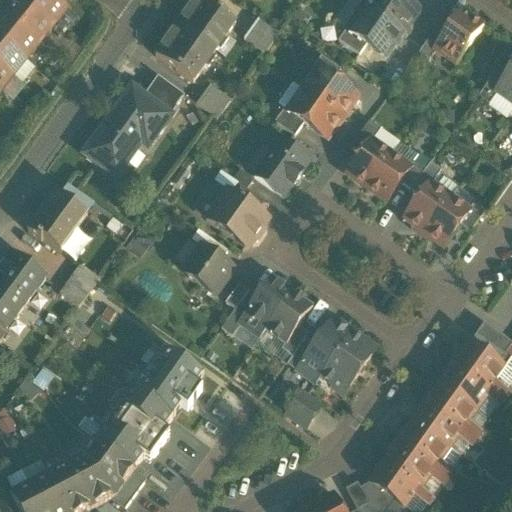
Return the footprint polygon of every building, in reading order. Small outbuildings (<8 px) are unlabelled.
[(20,0),(14,0),(3,14),(40,44),(54,27),(20,0)] [(20,0),(54,27),(68,10),(58,2),(55,0),(20,0)] [(399,0),(374,0),(367,9),(403,35),(419,14),(399,0)] [(198,3),(178,30),(214,56),(215,54),(226,39),(234,29),(198,3)] [(385,61),(403,35),(367,9),(364,7),(345,33),(366,48),(385,61)] [(311,21),(298,12),(290,23),(303,32),(311,21)] [(3,14),(0,17),(0,39),(26,61),(40,44),(3,14)] [(436,54),(455,68),(482,29),(462,15),(445,38),(435,53),(436,54)] [(242,39),(265,56),(278,39),(255,22),(242,39)] [(192,86),(214,56),(178,30),(156,60),(192,86)] [(418,56),(429,63),(436,54),(435,53),(445,38),(435,32),(418,56)] [(338,44),(358,58),(366,48),(345,33),(338,44)] [(0,39),(0,67),(12,77),(26,61),(0,39)] [(226,39),(215,54),(224,60),(235,45),(226,39)] [(35,68),(26,61),(12,77),(22,85),(35,68)] [(317,73),(333,85),(340,75),(320,61),(313,72),(316,74),(317,73)] [(0,92),(12,77),(0,67),(0,92)] [(478,99),(488,107),(497,96),(495,95),(508,77),(498,70),(478,99)] [(497,96),(511,106),(511,71),(508,77),(495,95),(497,96)] [(316,74),(302,95),(341,122),(356,101),(333,85),(317,73),(316,74)] [(22,85),(12,77),(0,92),(12,103),(25,87),(22,85)] [(146,98),(171,117),(183,98),(160,81),(157,79),(146,98)] [(196,107),(217,122),(218,120),(231,103),(210,87),(196,107)] [(287,115),(302,95),(292,87),(278,108),(284,113),(287,115)] [(85,157),(111,176),(135,143),(146,151),(163,127),(171,117),(146,98),(134,90),(85,157)] [(326,143),(341,122),(302,95),(287,115),(287,116),(303,127),(326,143)] [(509,118),(511,113),(511,106),(497,96),(488,107),(507,121),(509,118)] [(274,126),(294,140),(303,127),(287,116),(287,115),(284,113),(274,126)] [(454,113),(439,113),(440,125),(454,125),(454,113)] [(350,151),(360,159),(371,144),(372,145),(380,134),(368,125),(350,151)] [(399,146),(380,134),(372,145),(390,158),(399,146)] [(347,178),(366,192),(390,158),(372,145),(371,144),(360,159),(347,178)] [(254,181),(283,202),(291,190),(293,191),(301,178),(300,178),(309,166),(279,145),(272,155),(254,181)] [(409,171),(413,166),(417,160),(399,146),(390,158),(409,171)] [(244,174),(254,181),(272,155),(263,149),(244,174)] [(409,171),(390,158),(366,192),(386,206),(400,187),(410,172),(409,171)] [(400,187),(410,194),(424,175),(413,166),(409,171),(410,172),(400,187)] [(430,167),(424,175),(435,182),(439,176),(440,175),(430,167)] [(232,198),(239,188),(220,175),(213,184),(226,194),(232,198)] [(431,188),(435,182),(424,175),(410,194),(420,201),(430,187),(431,188)] [(458,190),(439,176),(435,182),(431,188),(449,201),(457,191),(458,190)] [(404,224),(423,238),(449,201),(431,188),(430,187),(420,201),(404,224)] [(232,198),(261,219),(268,209),(239,188),(232,198)] [(468,214),(473,208),(475,205),(457,191),(449,201),(468,214)] [(205,223),(245,251),(250,250),(253,246),(252,242),(259,232),(263,231),(266,227),(265,222),(261,219),(232,198),(226,194),(205,223)] [(42,241),(56,252),(73,231),(75,233),(86,219),(57,196),(27,236),(39,245),(42,241)] [(468,214),(449,201),(423,238),(443,252),(460,228),(469,215),(468,214)] [(460,228),(470,235),(483,216),(473,208),(468,214),(469,215),(460,228)] [(154,244),(139,233),(126,251),(140,262),(154,244)] [(200,249),(220,264),(227,254),(198,233),(192,242),(191,243),(200,250),(200,249)] [(175,261),(186,270),(200,250),(191,243),(192,242),(188,242),(175,261)] [(187,279),(215,299),(229,279),(228,269),(220,264),(200,249),(200,250),(186,270),(187,279)] [(0,333),(5,337),(6,336),(1,333),(11,320),(14,322),(34,296),(32,294),(42,281),(11,258),(0,273),(0,333)] [(59,299),(77,312),(96,286),(97,284),(80,271),(59,299)] [(272,281),(249,313),(239,327),(240,328),(260,342),(265,334),(290,299),(292,296),(272,281)] [(225,306),(234,313),(239,306),(249,293),(239,286),(225,306)] [(301,303),(292,296),(290,299),(299,306),(301,303)] [(285,348),(286,348),(298,330),(312,311),(301,303),(299,306),(290,299),(265,334),(285,348)] [(232,339),(240,328),(239,327),(249,313),(239,306),(234,313),(221,332),(232,339)] [(315,389),(353,337),(333,322),(314,350),(296,375),(315,388),(315,389)] [(256,346),(260,342),(240,328),(232,339),(251,354),(256,346)] [(483,328),(475,339),(469,348),(504,373),(511,363),(505,359),(511,348),(483,328)] [(287,356),(292,360),(304,344),(308,337),(298,330),(286,348),(285,348),(281,352),(287,356)] [(256,346),(281,365),(287,356),(281,352),(285,348),(265,334),(260,342),(256,346)] [(331,391),(342,399),(376,353),(353,337),(315,389),(327,398),(331,391)] [(296,375),(314,350),(304,344),(292,360),(286,368),(296,375)] [(469,348),(454,368),(503,403),(509,395),(507,394),(511,386),(511,382),(502,376),(504,373),(469,348)] [(145,387),(138,397),(172,422),(180,410),(187,414),(201,394),(195,389),(203,378),(169,354),(162,363),(157,360),(140,384),(145,387)] [(286,368),(292,360),(287,356),(281,365),(286,368)] [(454,368),(440,388),(476,413),(484,401),(496,410),(498,411),(503,403),(454,368)] [(54,381),(42,373),(32,387),(44,395),(54,381)] [(39,394),(25,383),(17,393),(30,406),(39,394)] [(440,388),(426,408),(475,443),(481,435),(479,433),(467,425),(476,413),(440,388)] [(102,435),(95,445),(133,474),(143,461),(149,466),(169,439),(163,434),(172,422),(138,397),(133,393),(102,435)] [(284,417),(305,432),(320,410),(307,401),(300,396),(284,417)] [(476,413),(488,422),(496,410),(484,401),(476,413)] [(426,408),(412,427),(447,452),(456,441),(468,449),(470,451),(475,443),(426,408)] [(488,422),(476,413),(467,425),(479,433),(488,422)] [(8,421),(0,424),(0,433),(3,440),(15,434),(8,421)] [(77,432),(95,445),(102,435),(84,421),(77,432)] [(412,427),(398,447),(447,482),(453,474),(451,473),(439,464),(447,452),(412,427)] [(460,461),(468,449),(456,441),(447,452),(460,461)] [(82,462),(67,470),(89,511),(90,511),(110,502),(114,500),(133,474),(95,445),(82,462)] [(398,447),(384,466),(419,492),(428,480),(440,489),(442,490),(447,482),(398,447)] [(460,461),(447,452),(439,464),(451,473),(460,461)] [(432,501),(419,492),(384,466),(370,487),(394,504),(405,511),(413,500),(426,509),(427,510),(433,501),(432,501)] [(65,511),(89,511),(67,470),(48,480),(65,511)] [(6,482),(14,498),(29,490),(22,474),(6,482)] [(110,502),(124,511),(145,483),(133,474),(114,500),(110,502)] [(41,511),(65,511),(48,480),(29,490),(41,511)] [(432,501),(440,489),(428,480),(419,492),(432,501)] [(345,493),(354,511),(361,511),(368,509),(359,492),(356,487),(345,493)] [(370,487),(359,492),(368,509),(369,511),(388,511),(394,504),(370,487)] [(41,511),(29,490),(14,498),(10,500),(15,511),(41,511)] [(0,511),(15,511),(10,500),(7,493),(0,495),(0,511)] [(491,511),(494,511),(502,501),(491,493),(484,502),(488,505),(486,508),(491,511)] [(338,511),(332,500),(311,511),(338,511)] [(404,511),(423,511),(426,509),(413,500),(405,511),(404,511)]
